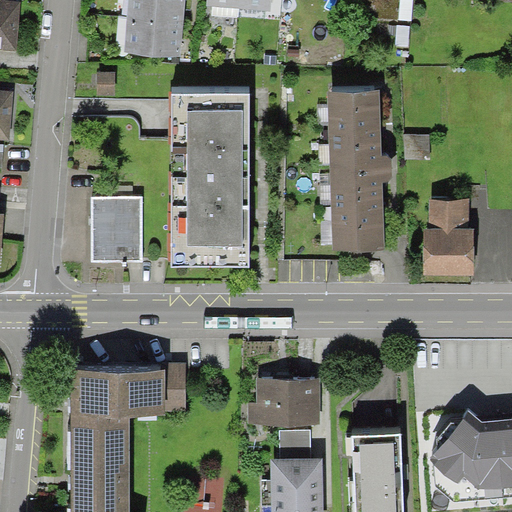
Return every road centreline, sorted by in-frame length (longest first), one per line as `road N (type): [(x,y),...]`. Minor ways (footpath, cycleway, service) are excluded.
road 1 (tertiary): [(511,308),(33,309)]
road 2 (residential): [(62,0),(33,309)]
road 3 (residential): [(33,309),(15,511)]
